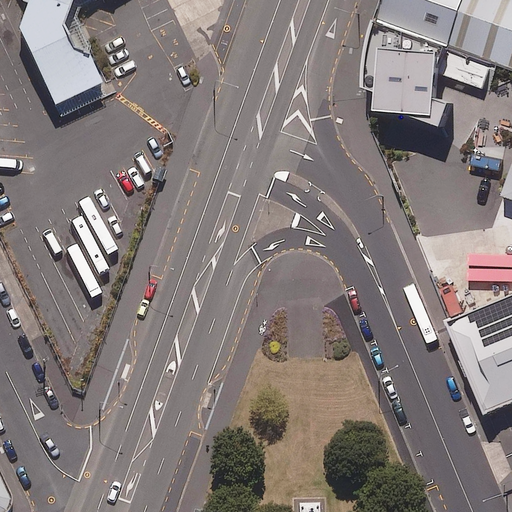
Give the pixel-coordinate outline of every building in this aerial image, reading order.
[(73,0),(33,0),(24,30),(58,108),(111,84),(73,0)] [(511,0),(384,0),(380,14),(511,61),(511,0)] [(452,47),(377,20),(366,47),(367,89),(429,110),(452,47)] [(487,90),(497,62),(453,47),(443,74),(487,90)] [(511,298),(451,324),(489,416),(511,407),(511,298)] [(0,511),(15,511),(17,511),(0,475),(0,511)]
